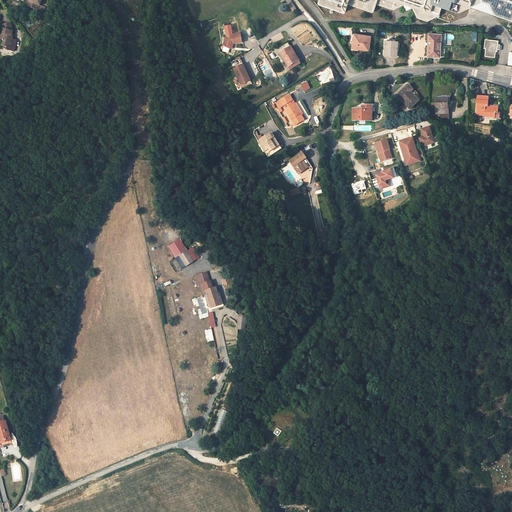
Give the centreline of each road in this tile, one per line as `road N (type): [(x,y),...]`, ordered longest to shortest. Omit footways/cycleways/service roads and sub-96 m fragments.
road 1 (unclassified): [(20,510),(165,446),(211,448),(230,439),(328,295),(341,258),(327,139),(341,86),(354,78)]
road 2 (unclassified): [(20,510),(90,245),(125,181),(128,154),(101,0)]
road 3 (track): [(187,444),(199,458),(221,460),(299,451),(382,511)]
road 4 (unclassified): [(354,78),(443,69),(511,81)]
road 5 (unknown): [(215,316),(223,373),(187,444)]
